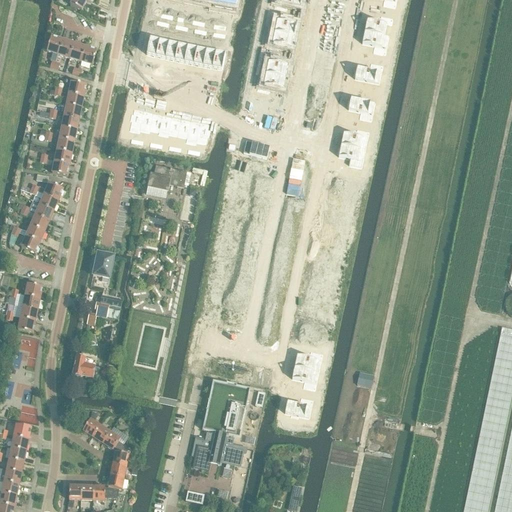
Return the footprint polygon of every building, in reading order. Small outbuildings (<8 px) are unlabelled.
[(84,0),(71,0),(73,0),(70,6),(71,7),(81,12),(87,1),(84,0)] [(214,0),(213,8),(223,10),(225,0),(214,0)] [(225,0),(223,10),(234,12),(236,0),(225,0)] [(275,0),(274,9),(286,11),(288,5),(290,5),(293,6),(300,8),(301,0),(275,0)] [(381,0),(382,0),(384,1),(383,7),(395,9),(396,0),(381,0)] [(273,13),(272,20),(276,21),(274,32),(272,32),(271,32),(294,37),(297,25),(290,23),(286,22),(284,22),(285,16),(273,13)] [(366,21),(364,33),(389,38),(384,37),(387,25),(391,26),(393,20),(381,17),(379,23),(377,23),(373,22),(366,21)] [(267,43),(265,50),(278,53),(279,46),(281,47),(285,48),(292,49),(294,37),(271,32),(269,44),(267,43)] [(364,33),(361,45),(368,47),(372,47),(374,48),(373,54),(385,57),(389,38),(364,33)] [(44,45),(42,51),(46,53),(53,55),(49,68),(50,68),(50,69),(54,70),(56,64),(58,56),(63,42),(51,38),(49,44),(48,47),(44,45)] [(149,38),(146,56),(156,58),(159,40),(149,38)] [(159,40),(156,58),(165,60),(169,42),(159,40)] [(58,56),(56,64),(60,65),(61,65),(63,58),(69,60),(74,45),(63,42),(58,56)] [(169,42),(165,60),(174,62),(178,44),(169,42)] [(178,44),(174,62),(184,64),(188,46),(178,44)] [(74,45),(69,60),(80,63),(85,49),(74,45)] [(188,46),(184,64),(193,66),(197,48),(188,46)] [(197,48),(193,66),(203,68),(206,50),(197,48)] [(85,49),(80,63),(92,67),(96,52),(85,49)] [(206,50),(203,68),(212,70),(216,52),(206,50)] [(216,52),(212,70),(222,72),(226,54),(216,52)] [(264,55),(260,73),(285,78),(286,76),(287,77),(289,69),(288,69),(288,66),(281,65),(278,64),(276,64),(278,57),(264,55)] [(355,70),(353,78),(355,78),(354,80),(379,86),(383,67),(371,64),(369,70),(367,70),(364,69),(357,68),(356,70),(355,70)] [(258,85),(257,92),(269,94),(270,88),(272,88),(276,89),(283,91),(285,78),(260,73),(260,74),(263,74),(260,85),(258,85)] [(71,83),(69,95),(84,98),(86,87),(71,83)] [(69,95),(66,106),(81,110),(84,98),(69,95)] [(256,97),(252,116),(277,121),(277,118),(279,119),(280,111),(279,111),(279,108),(272,107),(269,106),(267,105),(268,99),(256,97)] [(348,101),(347,108),(348,109),(348,111),(355,113),(358,113),(360,114),(359,120),(371,123),(375,104),(350,99),(350,101),(348,101)] [(66,106),(64,118),(79,121),(81,110),(66,106)] [(131,122),(129,132),(139,134),(144,111),(143,111),(143,112),(134,110),(133,115),(131,114),(129,122),(131,122)] [(144,111),(139,134),(140,132),(149,134),(153,113),(144,111)] [(153,113),(149,134),(150,132),(158,133),(158,136),(162,116),(153,114),(153,113)] [(162,116),(158,136),(167,138),(172,118),(162,116)] [(64,118),(61,129),(77,132),(79,121),(64,118)] [(172,118),(167,138),(168,138),(168,136),(177,137),(181,119),(172,118)] [(181,119),(177,137),(186,139),(185,144),(186,144),(191,121),(190,121),(181,119)] [(191,121),(186,144),(195,146),(200,123),(191,121)] [(200,123),(195,146),(196,146),(196,144),(206,146),(207,138),(209,139),(210,131),(209,131),(210,125),(200,124),(200,123)] [(61,129),(59,140),(74,144),(77,132),(61,129)] [(343,134),(340,146),(365,151),(369,133),(357,130),(356,137),(353,136),(350,135),(343,134)] [(59,140),(56,152),(72,155),(74,144),(59,140)] [(338,148),(337,156),(338,156),(338,158),(345,160),(348,161),(350,161),(348,167),(362,170),(365,151),(340,146),(340,148),(338,148)] [(56,152),(54,163),(69,166),(72,155),(56,152)] [(41,160),(40,164),(53,168),(52,175),(67,178),(69,166),(54,163),(47,161),(41,160)] [(241,163),(237,181),(263,186),(265,174),(258,173),(254,172),(252,171),(254,165),(241,163)] [(147,188),(168,193),(169,186),(183,190),(186,174),(155,167),(153,175),(150,174),(147,188)] [(32,182),(47,185),(48,179),(33,176),(32,182)] [(331,182),(330,190),(331,190),(331,193),(356,198),(360,179),(346,176),(345,182),(344,182),(340,181),(333,180),(333,183),(331,182)] [(235,193),(233,200),(246,202),(247,196),(249,196),(253,197),(260,199),(262,187),(263,186),(237,181),(237,182),(242,183),(240,194),(235,193)] [(33,186),(32,190),(58,202),(63,191),(49,185),(46,191),(39,188),(33,186)] [(30,194),(30,195),(36,198),(38,194),(44,196),(42,200),(39,206),(54,212),(58,202),(32,190),(31,191),(30,194)] [(228,223),(228,224),(253,229),(256,217),(249,215),(246,215),(243,214),(245,208),(232,205),(231,212),(236,213),(233,224),(228,223)] [(39,206),(35,217),(49,223),(54,212),(39,206)] [(327,213),(325,221),(327,221),(326,224),(333,225),(337,226),(339,226),(338,233),(350,235),(354,216),(329,211),(328,214),(327,213)] [(33,221),(30,227),(44,234),(49,223),(35,217),(33,221)] [(228,224),(224,242),(237,245),(238,239),(240,239),(244,240),(251,241),(251,239),(253,239),(254,231),(253,231),(253,229),(228,224)] [(27,234),(26,238),(40,244),(44,234),(30,227),(27,234)] [(10,238),(9,244),(14,246),(19,235),(13,233),(10,238)] [(26,238),(21,249),(35,255),(40,244),(26,238)] [(319,257),(319,258),(339,262),(342,250),(347,251),(348,244),(336,242),(334,248),(332,248),(329,247),(322,245),(319,257)] [(220,265),(220,266),(245,271),(245,270),(247,259),(240,257),(237,256),(235,256),(236,250),(224,247),(222,254),(224,254),(222,266),(220,265)] [(95,269),(93,277),(109,280),(114,258),(97,255),(96,263),(95,263),(95,264),(95,268),(94,268),(94,269),(95,269)] [(319,258),(316,270),(323,271),(327,272),(329,273),(328,279),(340,281),(342,275),(337,274),(339,262),(319,258)] [(220,266),(216,284),(228,287),(229,280),(232,281),(235,282),(242,283),(245,271),(220,266)] [(27,285),(25,297),(40,300),(42,288),(33,287),(27,285)] [(310,294),(308,301),(310,302),(309,304),(334,310),(338,291),(326,288),(325,294),(322,294),(319,293),(312,292),(311,294),(310,294)] [(214,292),(210,311),(235,316),(236,313),(237,314),(239,306),(237,306),(238,303),(231,302),(227,301),(225,301),(226,294),(214,292)] [(16,300),(15,307),(37,312),(40,300),(25,297),(18,296),(17,300),(16,300)] [(112,300),(102,298),(100,305),(109,307),(110,307),(112,300)] [(96,304),(95,311),(97,311),(96,316),(96,317),(106,319),(114,321),(118,321),(120,309),(110,307),(109,307),(100,305),(96,304)] [(13,314),(13,318),(20,320),(35,323),(37,312),(15,307),(13,314)] [(20,320),(18,332),(33,335),(35,323),(20,320)] [(302,324),(300,332),(302,332),(301,335),(308,336),(312,337),(314,337),(312,344),(325,346),(329,327),(304,322),(303,324),(302,324)] [(511,330),(501,329),(463,511),(487,511),(511,392),(511,330)] [(294,368),(319,374),(323,355),(310,353),(309,359),(296,356),(294,368)] [(92,380),(94,373),(96,374),(98,373),(99,370),(97,368),(95,367),(96,363),(76,358),(72,377),(73,378),(75,380),(74,381),(78,381),(79,381),(80,379),(81,379),(81,378),(92,380)] [(294,368),(291,381),(298,382),(302,383),(304,383),(303,390),(315,392),(319,374),(294,368)] [(360,374),(357,386),(371,389),(374,377),(360,374)] [(203,425),(202,431),(215,434),(215,437),(225,439),(226,436),(239,439),(240,433),(237,432),(237,430),(242,410),(245,410),(246,410),(245,410),(250,390),(249,390),(236,387),(237,386),(236,386),(227,384),(226,384),(226,385),(212,382),(208,402),(207,402),(208,402),(206,411),(205,412),(206,412),(203,425)] [(287,402),(284,415),(290,416),(290,419),(298,420),(298,418),(309,420),(313,401),(301,399),(299,405),(297,405),(294,404),(287,402)] [(256,400),(255,407),(262,409),(263,402),(256,400)] [(90,421),(82,433),(92,439),(100,428),(94,424),(96,416),(92,415),(90,422),(90,421)] [(511,511),(511,425),(493,511),(511,511)] [(16,426),(14,438),(28,441),(31,429),(16,426)] [(100,428),(92,439),(103,446),(110,434),(100,428)] [(110,434),(103,446),(112,452),(113,451),(115,447),(121,451),(124,447),(123,447),(118,444),(120,441),(110,434)] [(196,439),(192,457),(193,458),(193,457),(195,458),(193,469),(194,469),(208,472),(208,471),(209,465),(211,465),(217,466),(217,467),(219,467),(220,464),(220,463),(239,468),(240,468),(243,454),(245,454),(245,455),(246,450),(232,447),(233,441),(225,439),(215,437),(207,435),(206,441),(196,439)] [(14,438),(11,449),(26,452),(28,441),(14,438)] [(115,454),(112,466),(127,468),(129,457),(126,456),(127,449),(124,447),(121,451),(115,447),(113,451),(115,453),(115,454)] [(11,449),(9,461),(24,464),(26,452),(11,449)] [(7,472),(21,475),(24,464),(9,461),(7,472)] [(112,466),(110,477),(124,480),(127,468),(112,466)] [(7,472),(4,483),(19,486),(21,475),(7,472)] [(104,489),(104,494),(112,495),(112,500),(113,500),(117,500),(118,491),(122,492),(124,480),(110,477),(108,489),(108,490),(104,489)] [(4,483),(2,494),(16,498),(19,486),(4,483)] [(69,502),(67,509),(72,510),(74,502),(80,502),(81,488),(69,488),(69,502)] [(81,488),(80,502),(92,503),(93,488),(81,488)] [(93,488),(92,503),(104,503),(104,500),(112,500),(112,495),(104,494),(104,489),(93,488)] [(293,488),(288,511),(289,511),(296,511),(301,489),(293,488)] [(186,500),(185,503),(202,506),(204,496),(188,493),(187,493),(186,500)] [(2,494),(0,503),(0,505),(14,509),(16,498),(2,494)]
